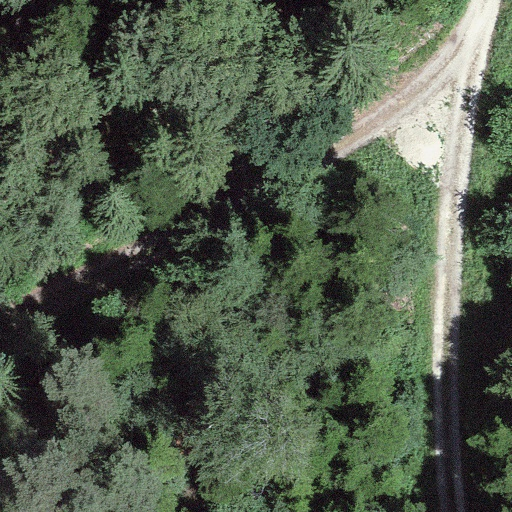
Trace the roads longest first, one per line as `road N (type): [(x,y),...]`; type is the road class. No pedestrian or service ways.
road 1 (track): [(462,64),(239,235),(0,345)]
road 2 (track): [(459,511),(462,64),(487,0)]
